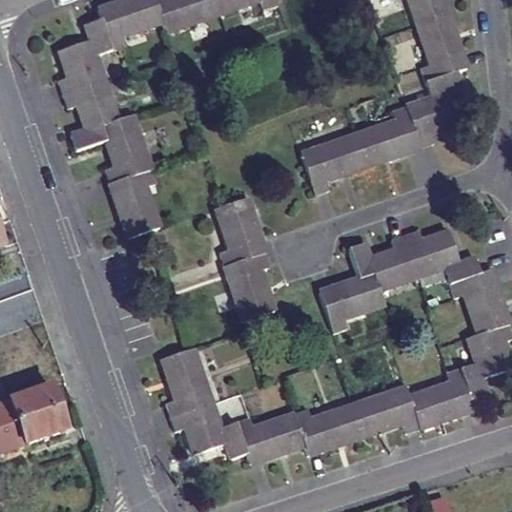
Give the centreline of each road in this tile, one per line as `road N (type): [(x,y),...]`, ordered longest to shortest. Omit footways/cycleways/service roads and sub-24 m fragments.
road 1 (residential): [(0,87),(145,511)]
road 2 (residential): [(490,0),(506,114),(496,170),(337,224),(299,251)]
road 3 (residential): [(275,511),(511,435)]
